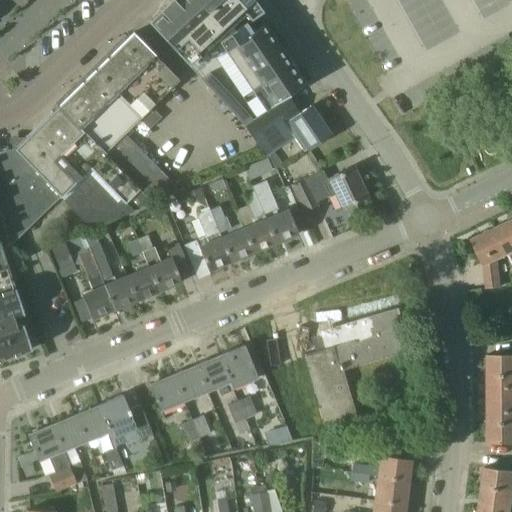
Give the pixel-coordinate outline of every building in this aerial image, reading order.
[(168,0),(148,21),(242,125),(305,83),(291,61),(289,63),(280,50),(282,49),(268,28),(263,21),(261,22),(262,23),(257,26),(251,18),(262,10),(254,0),(168,0)] [(0,147),(0,218),(8,247),(60,197),(83,220),(92,223),(99,221),(102,224),(152,203),(178,190),(125,135),(180,81),(133,32),(20,142),(0,147)] [(244,127),(265,158),(281,147),(272,135),(285,126),(304,153),(330,135),(312,108),(300,115),(288,97),(244,127)] [(290,186),(303,213),(318,206),(317,203),(329,197),(335,194),(342,209),(367,198),(353,168),(310,189),(305,179),(290,186)] [(255,192),(276,244),(298,234),(287,209),(279,212),(265,181),(252,186),(254,191),(254,192),(255,192)] [(236,211),(253,253),(276,244),(255,192),(254,192),(254,191),(244,195),(248,206),(236,211)] [(210,211),(231,262),(239,259),(241,263),(254,257),(253,253),(236,211),(242,227),(232,231),(226,218),(224,218),(219,207),(210,211)] [(202,257),(208,272),(231,262),(210,211),(199,215),(197,219),(205,237),(183,246),(190,262),(202,257)] [(511,220),(494,229),(506,255),(507,255),(511,264),(511,220)] [(482,266),(485,290),(500,287),(497,259),(506,255),(494,229),(471,240),(483,266),(482,266)] [(81,294),(92,319),(114,310),(101,280),(102,280),(89,249),(88,249),(88,248),(82,234),(63,242),(63,241),(49,247),(59,271),(73,265),(71,260),(78,257),(92,290),(81,294)] [(147,262),(159,291),(181,282),(177,273),(188,268),(178,244),(167,248),(171,257),(159,262),(154,248),(152,248),(147,236),(137,240),(143,253),(147,262)] [(132,258),(143,253),(137,240),(127,244),(132,258)] [(0,244),(0,359),(31,350),(22,324),(16,326),(13,317),(23,314),(0,244)] [(98,244),(88,248),(88,249),(89,249),(102,280),(101,280),(114,310),(136,301),(125,276),(115,280),(114,276),(112,277),(98,244)] [(137,271),(125,276),(136,301),(159,291),(147,262),(135,267),(137,271)] [(388,312),(318,328),(322,349),(305,353),(321,422),(355,414),(344,367),(398,355),(388,312)] [(220,355),(231,383),(234,389),(257,379),(244,346),(220,355)] [(197,365),(208,393),(231,383),(220,355),(197,365)] [(511,375),(511,355),(486,355),(487,375),(511,375)] [(173,374),(185,402),(208,393),(197,365),(173,374)] [(149,384),(161,412),(185,402),(173,374),(149,384)] [(511,399),(511,375),(487,375),(487,399),(511,399)] [(122,395),(99,405),(109,432),(108,433),(115,450),(116,449),(126,445),(122,435),(134,430),(136,435),(142,441),(152,437),(139,406),(128,410),(122,395)] [(238,401),(245,420),(257,416),(249,397),(238,401)] [(511,399),(487,399),(487,423),(511,422),(511,399)] [(227,406),(239,436),(250,431),(245,420),(238,401),(227,406)] [(75,414),(86,442),(108,433),(109,432),(99,405),(75,414)] [(75,414),(52,424),(63,451),(86,442),(75,414)] [(203,416),(192,420),(199,439),(211,434),(203,416)] [(189,444),(199,439),(192,420),(181,425),(189,444)] [(511,422),(487,423),(487,443),(511,443),(511,422)] [(47,475),(55,493),(75,485),(69,466),(62,451),(63,451),(52,424),(28,434),(39,461),(47,457),(53,473),(47,475)] [(116,449),(115,450),(104,454),(112,473),(124,468),(120,459),(116,449)] [(410,481),(412,461),(381,457),(380,467),(352,464),(351,473),(369,476),(378,477),(410,481)] [(69,466),(75,485),(76,486),(86,481),(79,462),(69,466)] [(511,471),(484,468),(482,488),(511,491),(511,471)] [(368,485),(369,476),(351,473),(350,482),(368,485)] [(406,505),(409,484),(410,481),(378,477),(375,501),(406,505)] [(482,488),(479,511),(482,511),(509,511),(511,491),(482,488)] [(258,494),(261,511),(281,511),(274,490),(266,491),(266,492),(258,494)] [(261,511),(258,494),(250,495),(252,511),(261,511)] [(217,501),(218,511),(228,511),(227,499),(217,501)] [(405,511),(406,505),(375,501),(373,511),(346,511),(405,511)]
